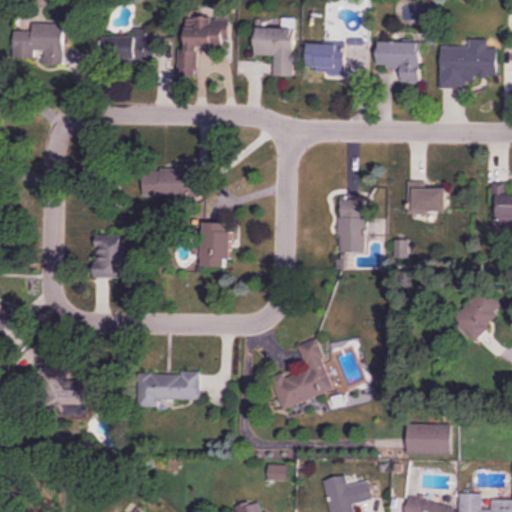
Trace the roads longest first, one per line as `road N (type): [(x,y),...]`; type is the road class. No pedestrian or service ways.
road 1 (residential): [(281,120),(283,283),(274,309),(222,320),(105,316),(61,305),(49,272),(51,151),(69,116),(91,108),(262,111),(281,120)]
road 2 (residential): [(286,126),(511,127)]
